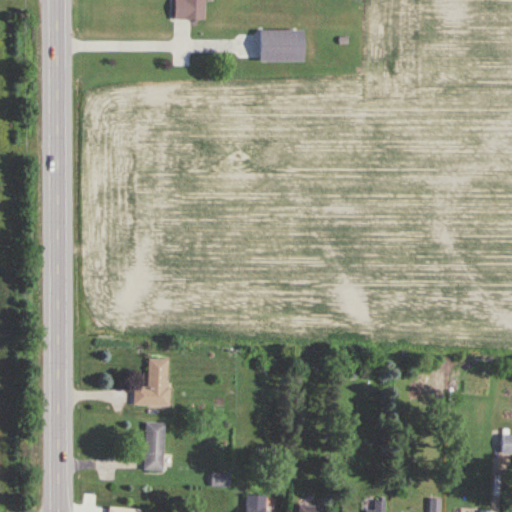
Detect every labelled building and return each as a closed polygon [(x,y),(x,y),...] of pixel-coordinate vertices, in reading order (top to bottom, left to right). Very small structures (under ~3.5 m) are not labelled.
[(203,21),(203,0),(173,0),(173,20),(203,21)] [(257,64),(302,64),(302,31),(257,31),(257,64)] [(168,360),(147,359),(147,387),(133,387),(132,406),(167,407),(168,360)] [(144,471),(163,471),(163,423),(144,423),(144,471)] [(511,456),(511,437),(500,437),(500,457),(511,456)] [(211,488),(229,488),(229,474),(211,474),(211,488)]
